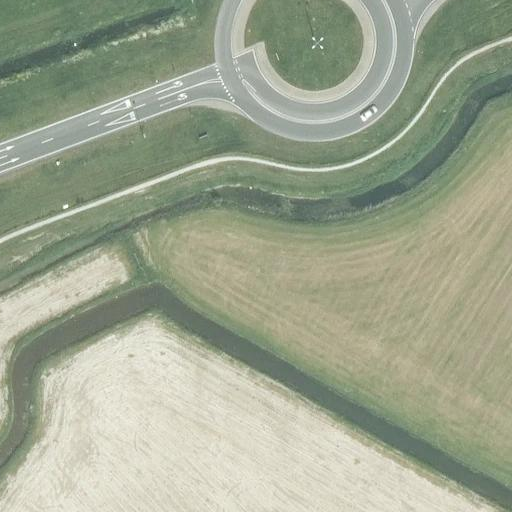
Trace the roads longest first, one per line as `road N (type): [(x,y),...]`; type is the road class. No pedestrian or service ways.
road 1 (primary): [(226,74),(246,104),(279,127),(337,129),(390,92),(402,57),(400,22)]
road 2 (primary): [(226,74),(243,70),(269,100),(293,111),(346,106),(380,65),(382,32),(367,0)]
road 3 (trunk): [(0,158),(226,74)]
